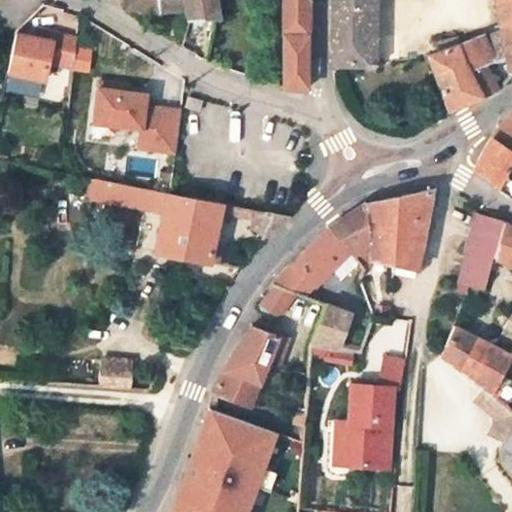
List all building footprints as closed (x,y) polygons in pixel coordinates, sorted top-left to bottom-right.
[(215,0),(183,0),(187,21),(219,19),(215,0)] [(306,85),(307,0),(280,0),(282,85),(306,85)] [(332,0),(332,61),(369,61),(370,16),(369,0),(332,0)] [(369,0),(370,16),(377,16),(377,0),(369,0)] [(511,0),(493,0),(499,28),(504,54),(508,73),(511,71),(511,0)] [(481,96),(468,70),(504,54),(499,28),(451,47),(459,67),(436,77),(448,109),(481,96)] [(36,29),(35,36),(51,38),(52,32),(36,29)] [(35,36),(14,32),(6,71),(43,77),(46,59),(72,63),(76,35),(52,32),(51,38),(35,36)] [(459,67),(451,47),(449,48),(446,40),(435,43),(438,52),(428,56),(436,77),(459,67)] [(167,67),(164,78),(174,80),(177,70),(167,67)] [(117,81),(97,77),(91,119),(138,126),(143,103),(145,92),(117,87),(117,81)] [(179,109),(143,103),(138,126),(135,145),(173,151),(179,109)] [(473,168),(498,188),(511,159),(511,110),(509,115),(504,120),(493,135),(482,152),(473,168)] [(511,159),(498,188),(511,198),(511,159)] [(82,176),(79,194),(90,196),(93,178),(82,176)] [(90,196),(105,199),(109,181),(93,178),(90,196)] [(105,199),(154,208),(158,190),(136,186),(109,181),(105,199)] [(211,252),(220,211),(221,202),(215,201),(168,192),(158,190),(154,208),(161,210),(153,251),(221,264),(222,254),(211,252)] [(365,205),(372,260),(373,260),(394,264),(417,269),(431,192),(431,191),(415,194),(365,205)] [(220,211),(255,217),(256,209),(221,202),(220,211)] [(364,268),(373,260),(372,260),(365,205),(363,205),(328,229),(348,248),(364,268)] [(256,209),(255,217),(251,229),(266,237),(288,215),(256,209)] [(465,258),(461,273),(458,284),(457,291),(465,294),(469,287),(479,289),(483,290),(486,278),(490,264),(492,258),(494,248),(498,233),(501,222),(475,215),(472,228),(468,243),(465,258)] [(511,315),(511,318),(511,226),(506,222),(501,222),(498,233),(494,248),(492,258),(511,265),(511,315)] [(302,296),(348,248),(328,229),(272,284),(302,296)] [(465,294),(475,297),(479,289),(469,287),(465,294)] [(359,352),(371,320),(325,305),(311,343),(311,345),(359,352)] [(231,356),(214,392),(251,406),(278,335),(252,325),(231,356)] [(493,385),(495,380),(509,355),(456,327),(455,326),(441,356),(461,371),(484,390),(495,399),(500,390),(493,385)] [(135,362),(104,360),(102,383),(133,385),(135,362)] [(334,464),(389,468),(392,387),(400,388),(402,364),(384,361),(378,386),(352,385),(350,421),(336,421),(334,464)] [(310,364),(296,362),(293,388),(308,390),(310,364)] [(503,385),(495,380),(493,385),(500,390),(503,385)] [(306,415),(308,390),(293,388),(290,413),(306,415)] [(494,418),(486,429),(505,443),(511,427),(511,412),(495,399),(484,390),(475,403),(494,418)] [(273,430),(209,407),(185,472),(193,475),(187,493),(179,490),(171,511),(244,511),(251,494),(257,475),(273,430)] [(501,450),(505,464),(511,453),(511,427),(505,443),(501,450)] [(274,481),(257,475),(251,494),(267,500),(274,481)]
